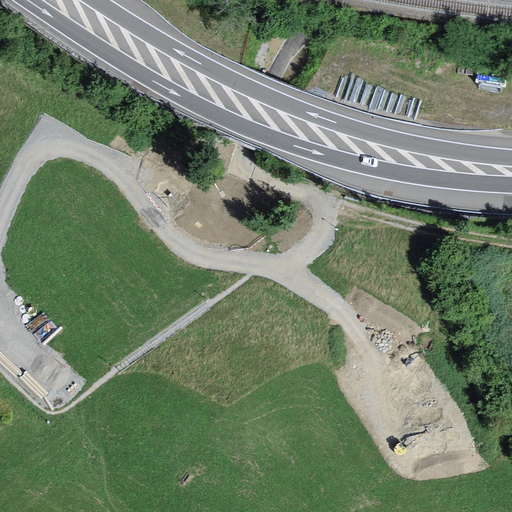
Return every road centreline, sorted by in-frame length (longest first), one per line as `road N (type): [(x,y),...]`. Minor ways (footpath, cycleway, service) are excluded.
road 1 (trunk): [(511,171),(352,146),(235,102)]
road 2 (trunk): [(28,0),(235,102)]
road 3 (track): [(320,201),(452,235),(511,236)]
road 4 (trunk): [(235,102),(80,0)]
